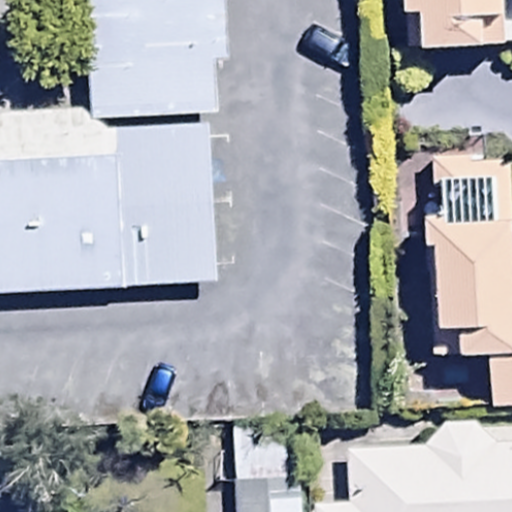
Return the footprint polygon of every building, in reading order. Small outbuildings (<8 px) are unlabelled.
[(0,297),(233,283),(215,0),(81,0),(88,108),(0,113),(0,297)] [(404,0),(405,8),(420,8),(422,44),(506,41),(504,0),(404,0)] [(511,250),(509,250),(506,159),(478,160),(477,154),(430,156),(431,210),(423,211),(424,243),(435,243),(438,323),(457,323),(459,356),(483,355),(485,405),(511,403),(511,250)] [(511,511),(511,436),(485,438),(474,427),(441,427),(421,447),(343,449),(345,505),(309,506),(309,511),(511,511)] [(299,511),(299,485),(233,486),(233,511),(299,511)]
